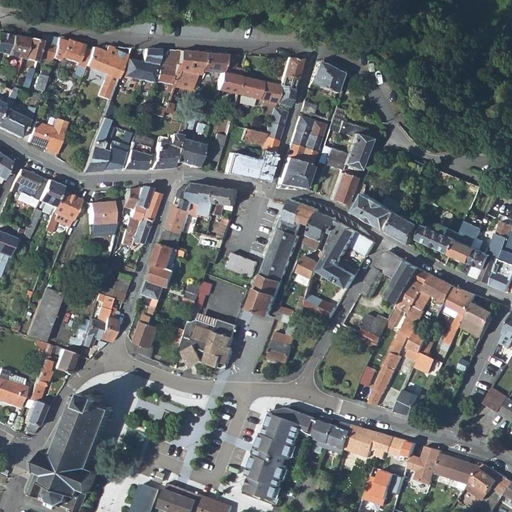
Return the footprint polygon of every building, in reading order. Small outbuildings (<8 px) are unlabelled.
[(0,51),(22,57),(23,56),(23,53),(27,38),(0,32),(0,51)] [(40,41),(37,57),(44,59),(42,67),(41,66),(39,74),(38,74),(34,88),(41,90),(43,83),(50,57),(56,37),(42,34),(40,41)] [(62,49),(65,40),(56,37),(50,57),(55,58),(59,48),(62,49)] [(23,56),(22,57),(31,59),(23,85),(28,87),(37,57),(40,41),(27,38),(23,53),(23,56)] [(83,44),(65,38),(65,40),(62,49),(59,48),(55,58),(59,59),(60,56),(76,62),(76,64),(84,67),(84,65),(90,48),(82,46),(83,44)] [(122,61),(127,46),(111,44),(110,46),(104,44),(102,50),(90,46),(90,48),(84,65),(106,72),(98,94),(108,97),(109,95),(122,61)] [(140,61),(136,78),(151,81),(158,48),(142,47),(140,61)] [(178,50),(168,49),(167,50),(165,52),(164,54),(160,54),(155,80),(173,83),(174,77),(171,76),(172,72),(173,64),(175,64),(178,50)] [(173,83),(172,87),(189,90),(191,82),(192,82),(195,73),(198,73),(198,71),(201,60),(202,51),(178,50),(175,64),(173,64),(172,72),(171,76),(174,77),(173,83)] [(201,60),(198,71),(208,71),(217,71),(216,75),(219,76),(220,73),(220,72),(221,69),(225,53),(202,51),(201,60)] [(225,53),(221,69),(232,71),(236,53),(225,53)] [(237,76),(233,93),(262,100),(258,116),(268,119),(272,102),(276,88),(281,71),(284,57),(271,56),(269,67),(275,68),(272,84),(237,76)] [(281,71),(276,88),(290,92),(299,58),(284,57),(281,71)] [(122,75),(136,78),(140,61),(125,59),(122,75)] [(316,61),(308,83),(334,92),(341,73),(324,63),(316,61)] [(219,76),(216,89),(233,93),(237,76),(220,72),(220,73),(219,76)] [(0,92),(2,93),(1,96),(5,98),(10,89),(4,87),(4,84),(0,82),(0,92)] [(0,108),(0,128),(19,138),(28,120),(29,121),(35,101),(29,99),(23,117),(7,109),(15,94),(26,96),(31,96),(36,98),(37,94),(13,88),(10,88),(10,89),(5,98),(0,108)] [(264,133),(263,136),(276,140),(290,92),(276,88),(272,102),(268,119),(264,133)] [(302,101),(299,110),(312,114),(315,104),(302,101)] [(110,117),(115,105),(108,102),(103,114),(110,117)] [(145,102),(142,111),(161,116),(162,110),(163,110),(163,109),(145,102)] [(335,105),(322,145),(328,147),(330,148),(335,130),(343,133),(337,150),(344,152),(340,164),(355,169),(357,169),(367,138),(362,136),(365,128),(341,120),(344,108),(335,105)] [(209,159),(216,160),(229,107),(224,106),(222,114),(219,117),(209,159)] [(298,115),(289,143),(315,151),(324,123),(298,115)] [(51,126),(33,121),(27,141),(48,148),(48,150),(56,153),(63,130),(66,121),(54,117),(51,126)] [(100,117),(80,171),(81,171),(81,172),(98,170),(107,142),(100,141),(101,138),(106,124),(108,120),(100,117)] [(106,124),(101,138),(108,140),(113,126),(106,124)] [(242,128),(240,139),(260,144),(263,136),(264,133),(242,128)] [(130,132),(123,130),(120,140),(127,142),(128,138),(130,132)] [(155,141),(148,169),(171,168),(173,160),(179,138),(181,132),(177,131),(176,133),(172,133),(168,135),(166,135),(164,143),(155,141)] [(133,134),(130,142),(146,146),(147,141),(137,138),(138,136),(133,134)] [(260,144),(259,150),(272,154),(276,140),(263,136),(260,144)] [(179,138),(173,160),(175,161),(195,166),(201,144),(179,138)] [(107,142),(98,170),(117,169),(125,145),(108,140),(107,142)] [(130,142),(121,168),(142,169),(147,146),(146,146),(130,142)] [(289,143),(284,157),(311,165),(315,151),(289,143)] [(319,152),(316,162),(323,164),(328,147),(322,145),(319,152)] [(328,147),(323,164),(338,169),(340,164),(344,152),(337,150),(330,148),(328,147)] [(228,153),(224,173),(253,179),(265,181),(272,154),(259,150),(258,153),(251,152),(250,158),(247,157),(228,153)] [(0,155),(0,176),(2,178),(9,162),(0,155)] [(284,157),(275,184),(303,189),(311,165),(284,157)] [(335,180),(329,199),(345,207),(355,177),(352,177),(355,169),(340,164),(338,169),(335,180)] [(13,181),(9,190),(14,192),(15,190),(19,192),(16,199),(34,207),(37,201),(46,180),(20,169),(13,181)] [(46,180),(37,201),(40,202),(38,207),(50,212),(60,190),(61,186),(46,180)] [(179,188),(176,196),(184,198),(181,206),(190,209),(187,217),(197,220),(199,214),(208,185),(192,183),(186,183),(179,188)] [(208,185),(199,214),(211,217),(212,213),(218,187),(208,185)] [(138,187),(126,188),(126,189),(122,200),(121,206),(129,209),(130,209),(138,187)] [(149,188),(138,187),(130,209),(129,209),(128,218),(138,221),(139,219),(148,191),(149,188)] [(218,187),(212,213),(221,215),(223,210),(233,210),(238,191),(238,190),(218,187)] [(392,187),(382,204),(384,205),(396,211),(399,213),(400,210),(404,204),(393,198),(397,190),(392,187)] [(50,212),(43,230),(50,233),(55,220),(67,226),(70,220),(80,200),(79,200),(60,190),(50,212)] [(139,219),(148,222),(158,194),(148,191),(139,219)] [(364,194),(353,212),(363,217),(369,207),(380,213),(384,205),(382,204),(364,194)] [(250,304),(248,309),(269,316),(300,235),(297,234),(301,222),(310,226),(317,211),(317,209),(291,199),(290,202),(289,204),(282,223),(274,244),(273,244),(252,299),(251,302),(250,304)] [(122,200),(88,203),(89,223),(117,221),(121,206),(122,200)] [(173,204),(166,224),(183,230),(185,224),(187,217),(190,209),(181,206),(173,204)] [(369,207),(363,217),(385,230),(396,211),(384,205),(380,213),(369,207)] [(24,230),(22,235),(29,237),(31,232),(32,232),(40,211),(33,208),(26,223),(24,230)] [(310,226),(307,235),(321,241),(326,231),(328,232),(335,219),(317,211),(310,226)] [(399,213),(388,232),(411,244),(420,224),(399,213)] [(223,217),(217,237),(224,238),(230,221),(231,219),(223,217)] [(128,218),(121,243),(129,247),(131,241),(138,221),(128,218)] [(131,241),(141,244),(148,222),(139,219),(138,221),(131,241)] [(335,219),(328,232),(332,234),(338,220),(335,219)] [(325,251),(324,253),(326,254),(325,256),(339,265),(342,260),(349,246),(367,256),(375,243),(360,234),(342,223),(338,220),(332,234),(325,251)] [(466,262),(473,247),(481,228),(466,221),(457,239),(451,254),(466,262)] [(471,264),(466,274),(491,285),(497,269),(500,262),(511,232),(511,225),(502,222),(489,254),(473,247),(466,262),(471,264)] [(418,239),(451,254),(457,239),(447,235),(449,230),(448,227),(439,223),(437,224),(435,229),(424,225),(418,239)] [(166,224),(165,228),(182,233),(179,244),(188,247),(193,231),(194,227),(185,224),(183,230),(166,224)] [(194,227),(193,231),(207,235),(208,229),(195,225),(194,227)] [(0,274),(5,262),(9,250),(17,228),(12,226),(9,235),(0,231),(0,274)] [(17,228),(9,250),(15,253),(22,235),(24,230),(17,228)] [(165,228),(160,242),(178,248),(179,244),(182,233),(165,228)] [(497,269),(491,285),(507,291),(511,280),(511,232),(500,262),(497,269)] [(307,235),(302,249),(313,250),(315,250),(316,249),(321,241),(307,235)] [(157,265),(150,282),(164,287),(169,288),(175,271),(173,270),(177,256),(184,258),(186,251),(178,248),(160,242),(152,263),(157,265)] [(253,276),(260,260),(234,250),(227,266),(253,276)] [(375,266),(361,292),(371,297),(385,272),(396,280),(406,261),(396,256),(389,251),(384,252),(377,267),(375,266)] [(323,254),(320,253),(319,255),(316,259),(322,262),(324,259),(325,256),(326,254),(324,253),(323,254)] [(299,272),(312,279),(313,278),(317,271),(321,263),(307,256),(299,272)] [(321,263),(317,271),(348,288),(356,275),(339,265),(325,256),(324,259),(322,262),(321,263)] [(396,280),(386,296),(399,303),(419,268),(406,261),(396,280)] [(390,320),(386,328),(390,330),(394,323),(396,324),(403,310),(409,313),(431,275),(419,268),(399,303),(390,320)] [(121,273),(118,282),(128,284),(130,277),(121,273)] [(409,313),(403,325),(414,330),(423,311),(430,297),(432,298),(431,300),(435,302),(433,304),(439,307),(442,301),(446,302),(455,286),(431,275),(409,313)] [(115,281),(112,290),(124,293),(128,284),(118,282),(115,281)] [(146,281),(142,294),(153,298),(151,304),(158,306),(158,305),(164,287),(150,282),(146,281)] [(190,284),(187,291),(199,295),(201,287),(190,284)] [(306,297),(304,306),(320,314),(330,319),(337,307),(322,300),(318,297),(322,290),(310,285),(306,297)] [(99,286),(97,293),(112,298),(121,302),(124,293),(112,290),(99,286)] [(444,341),(451,345),(476,294),(458,287),(446,312),(456,317),(444,341)] [(43,288),(26,335),(43,341),(61,294),(43,288)] [(187,291),(183,303),(194,308),(195,307),(197,299),(199,295),(187,291)] [(84,339),(82,344),(91,347),(94,337),(98,338),(99,336),(110,304),(112,298),(97,293),(95,299),(98,300),(101,301),(96,319),(90,318),(89,320),(84,339)] [(142,294),(140,300),(151,304),(153,298),(142,294)] [(285,308),(283,313),(300,319),(303,308),(304,306),(306,297),(301,295),(295,311),(285,308)] [(197,299),(195,307),(201,309),(203,301),(197,299)] [(462,326),(482,337),(495,314),(474,303),(462,326)] [(99,336),(98,338),(107,341),(118,312),(114,311),(116,306),(110,304),(99,336)] [(150,306),(149,306),(147,314),(143,313),(133,341),(137,343),(134,350),(152,356),(154,349),(152,348),(158,328),(151,325),(158,306),(151,304),(150,306)] [(19,327),(17,333),(21,334),(28,313),(29,309),(26,307),(19,327)] [(278,312),(276,318),(289,323),(286,333),(279,332),(276,341),(273,340),(268,357),(286,363),(300,319),(283,313),(278,312)] [(351,312),(344,326),(361,334),(378,342),(386,328),(375,323),(377,318),(367,313),(364,319),(351,312)] [(200,314),(198,319),(217,325),(219,319),(200,314)] [(377,318),(375,323),(386,328),(390,320),(379,314),(377,318)] [(76,337),(84,339),(89,320),(81,318),(78,331),(78,332),(76,337)] [(511,318),(499,343),(507,346),(511,336),(511,318)] [(183,341),(180,351),(182,351),(189,367),(195,365),(203,362),(217,366),(220,367),(222,361),(229,364),(229,361),(234,347),(230,346),(237,325),(236,324),(219,319),(217,325),(198,319),(192,321),(190,321),(187,329),(183,341)] [(11,324),(9,330),(13,331),(17,333),(19,327),(11,324)] [(177,325),(172,337),(183,341),(187,329),(177,325)] [(370,400),(369,403),(377,405),(383,392),(384,393),(401,356),(399,355),(408,336),(410,337),(414,330),(403,325),(385,364),(373,393),(370,400)] [(429,337),(416,331),(409,347),(410,348),(406,356),(417,362),(427,340),(428,339),(429,337)] [(361,334),(358,341),(375,349),(378,342),(361,334)] [(48,344),(36,340),(34,345),(38,347),(36,353),(44,355),(48,344)] [(433,343),(427,340),(421,353),(427,356),(433,343)] [(61,349),(53,369),(67,374),(75,354),(61,349)] [(36,353),(32,365),(40,367),(43,358),(44,355),(36,353)] [(427,356),(421,353),(417,362),(415,367),(429,373),(435,359),(427,356)] [(40,367),(28,400),(41,405),(43,401),(39,400),(45,382),(49,371),(47,370),(50,361),(43,358),(40,367)] [(456,374),(463,378),(470,362),(462,359),(456,374)] [(361,381),(371,385),(378,368),(368,363),(361,381)] [(0,400),(19,407),(25,386),(20,384),(6,378),(7,373),(8,371),(0,368),(0,400)] [(7,373),(6,378),(20,384),(22,378),(7,373)] [(401,398),(394,410),(410,415),(419,396),(412,392),(412,391),(405,387),(401,398)] [(492,387),(482,403),(484,404),(487,400),(492,393),(494,389),(492,387)] [(487,400),(484,404),(497,412),(507,397),(494,389),(492,393),(487,400)] [(68,509),(76,511),(81,511),(88,494),(89,494),(90,492),(93,493),(94,491),(91,490),(98,473),(101,474),(101,472),(98,471),(95,469),(95,471),(88,469),(92,460),(94,461),(95,459),(93,458),(95,451),(98,452),(99,450),(96,449),(99,441),(102,442),(102,440),(100,439),(103,430),(106,431),(107,429),(104,428),(107,420),(110,422),(110,420),(108,419),(110,412),(112,413),(113,411),(111,410),(112,408),(110,407),(109,408),(104,406),(104,404),(105,401),(103,397),(102,396),(101,397),(98,399),(94,397),(93,396),(93,395),(93,393),(91,392),(87,393),(86,396),(83,397),(83,398),(78,397),(77,396),(78,395),(76,394),(75,395),(74,395),(75,395),(76,396),(73,403),(71,403),(70,405),(72,406),(69,413),(67,412),(66,415),(69,416),(66,423),(63,423),(62,425),(65,426),(62,433),(59,432),(58,434),(61,435),(58,443),(55,442),(54,444),(57,445),(53,453),(48,451),(48,449),(47,448),(46,451),(43,449),(42,451),(45,453),(38,469),(35,468),(34,470),(37,471),(30,492),(29,491),(28,493),(40,498),(40,497),(50,501),(49,502),(51,503),(53,502),(59,504),(59,507),(61,507),(61,505),(68,508),(68,509)] [(499,414),(511,421),(511,399),(510,398),(499,414)] [(26,399),(23,407),(28,409),(23,421),(28,423),(25,432),(32,434),(37,425),(44,406),(41,405),(28,400),(26,399)] [(345,448),(353,424),(342,421),(342,424),(342,427),(338,426),(334,425),(331,424),(327,423),(328,420),(320,418),(320,421),(316,419),(316,418),(288,408),(276,411),(277,413),(269,412),(264,426),(267,426),(260,446),(263,448),(260,455),(257,453),(253,454),(246,473),(248,474),(251,475),(245,488),(275,500),(288,466),(284,465),(287,458),(290,460),(302,429),(304,431),(310,434),(314,436),(316,437),(314,444),(339,452),(341,447),(345,448)] [(353,424),(345,448),(349,449),(369,457),(370,454),(372,450),(374,450),(378,448),(387,451),(389,452),(401,458),(403,453),(408,440),(361,426),(360,426),(353,424)] [(408,440),(403,453),(412,456),(412,455),(414,450),(417,443),(416,443),(408,440)] [(434,448),(426,446),(421,458),(412,455),(412,456),(407,469),(416,472),(414,480),(430,485),(434,473),(441,454),(441,453),(442,450),(434,448)] [(385,453),(383,458),(395,464),(399,465),(401,458),(389,452),(387,451),(385,453)] [(399,465),(398,466),(406,469),(412,456),(403,453),(401,458),(399,465)] [(441,454),(434,473),(457,482),(467,461),(448,455),(448,457),(441,454)] [(377,456),(376,461),(383,464),(394,469),(395,464),(383,458),(377,456)] [(467,461),(457,482),(458,482),(467,485),(480,467),(481,466),(480,466),(467,461)] [(481,466),(480,467),(467,485),(463,491),(462,493),(476,503),(480,503),(489,491),(495,495),(483,511),(484,511),(490,511),(506,492),(511,483),(511,481),(484,463),(481,466)] [(166,472),(160,470),(156,480),(162,483),(163,479),(165,480),(167,475),(166,474),(166,472)] [(467,485),(458,482),(456,488),(463,491),(467,485)] [(165,494),(160,507),(173,511),(193,511),(199,495),(168,484),(165,494)] [(130,511),(150,511),(158,492),(140,485),(130,511)] [(199,495),(193,511),(228,511),(231,507),(199,495)]
